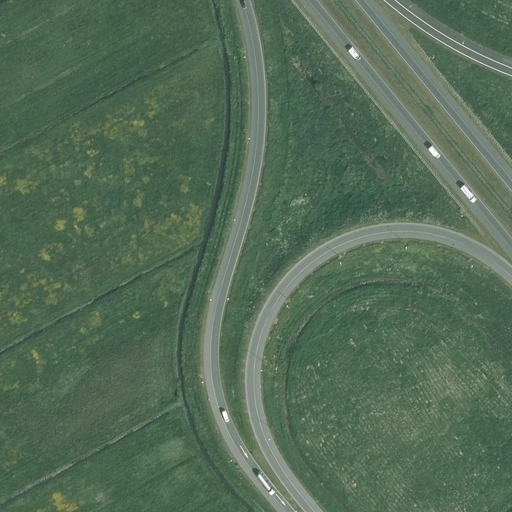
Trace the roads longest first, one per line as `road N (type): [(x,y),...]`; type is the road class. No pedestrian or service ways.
road 1 (trunk): [(245,0),(260,74),(259,152),(221,301),(214,370),(234,437),(290,511)]
road 2 (trunk): [(310,511),(265,449),(250,400),(252,351),(277,291),(327,247),(396,227),(466,240),(511,272)]
road 3 (trunk): [(311,0),(511,244)]
road 4 (trunk): [(511,186),(359,0)]
road 5 (trunk): [(511,72),(446,41),(387,0)]
